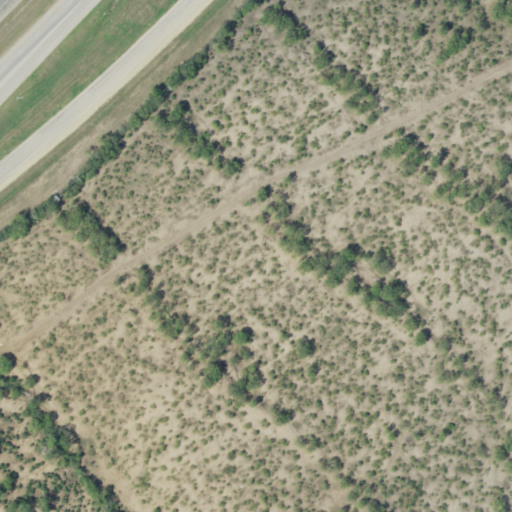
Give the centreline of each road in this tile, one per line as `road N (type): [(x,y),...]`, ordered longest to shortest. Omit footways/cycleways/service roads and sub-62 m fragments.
road 1 (secondary): [(24,151),(187,0)]
road 2 (motorway): [(0,93),(89,0)]
